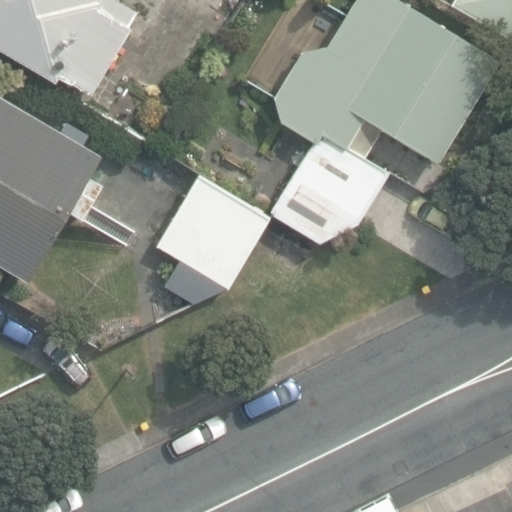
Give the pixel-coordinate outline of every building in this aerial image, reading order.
[(0,0),(0,49),(56,83),(60,76),(93,96),(134,28),(131,26),(139,12),(118,0),(0,0)] [(500,60),(399,0),(356,0),(327,50),(321,46),(300,53),(274,96),(281,121),(313,140),(270,213),(319,242),(358,224),(389,172),(365,158),(383,129),(439,163),(500,60)] [(511,0),(463,0),(511,28),(511,0)] [(0,92),(0,264),(27,280),(66,212),(83,222),(104,185),(84,174),(98,149),(0,92)] [(161,275),(191,292),(224,278),(264,208),(192,167),(152,236),(176,249),(161,275)]
